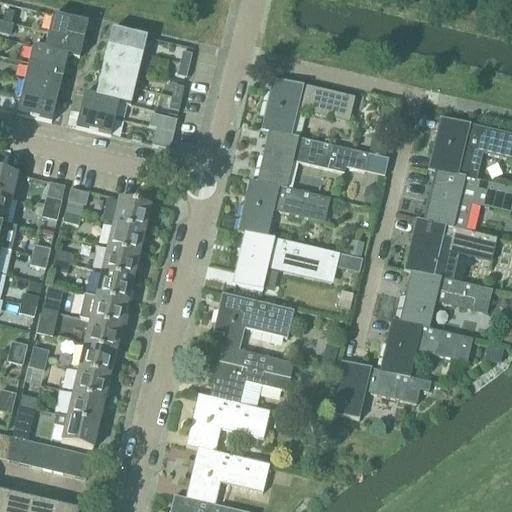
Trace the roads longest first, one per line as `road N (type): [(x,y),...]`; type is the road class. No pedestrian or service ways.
road 1 (residential): [(358,344),(416,97),(238,55)]
road 2 (residential): [(128,511),(208,185)]
road 3 (residential): [(208,185),(0,137)]
road 4 (residential): [(208,185),(238,55)]
